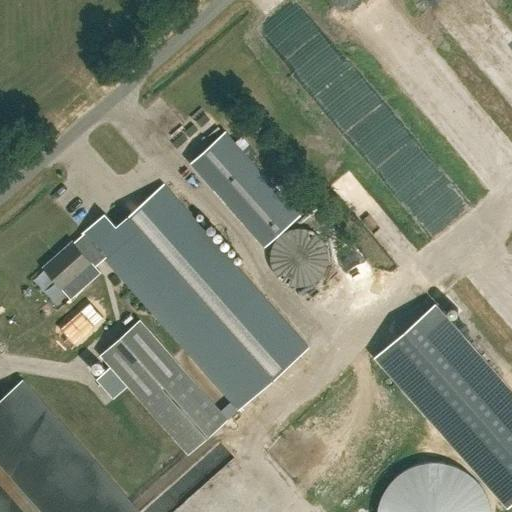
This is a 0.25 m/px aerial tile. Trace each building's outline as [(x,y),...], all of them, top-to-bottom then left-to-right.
[(297,216),(225,133),(191,162),(264,245),(297,216)] [(74,242),(73,241),(43,267),(62,289),(92,263),(91,262),(101,254),(236,408),(306,347),(164,185),(116,227),(105,214),(82,234),(83,235),(74,242)] [(382,242),(400,225),(391,216),(374,233),(382,242)] [(268,254),(268,257),(268,260),(268,262),(269,265),(270,268),(271,270),(272,271),(273,273),(274,275),(276,277),(278,278),(280,280),(283,282),(286,284),(290,285),(292,285),(295,286),(297,286),(300,286),(303,285),(306,284),(309,283),(313,281),(314,280),(316,279),(318,277),(319,276),(321,273),(323,270),(324,268),(325,265),(326,262),(326,259),(326,256),(326,253),(325,250),(324,247),(324,245),(322,242),(321,240),(319,237),(317,236),(315,234),(313,232),(311,231),(308,230),(304,229),(302,228),(299,228),(297,228),(294,228),(291,228),(288,229),(285,230),(283,231),(281,233),(278,235),(277,236),(275,238),(273,241),(271,243),(271,245),(269,248),(269,251),(268,254)] [(511,501),(511,388),(435,301),(374,354),(508,505),(511,501)] [(225,418),(139,320),(99,354),(185,452),(225,418)] [(97,378),(108,372),(102,360),(90,366),(97,378)] [(0,398),(0,511),(140,511),(23,379),(0,398)] [(491,511),(491,505),(485,491),(477,479),(466,469),(452,463),(438,460),(423,460),(409,465),(396,473),(386,484),(379,497),(375,511),(491,511)]
